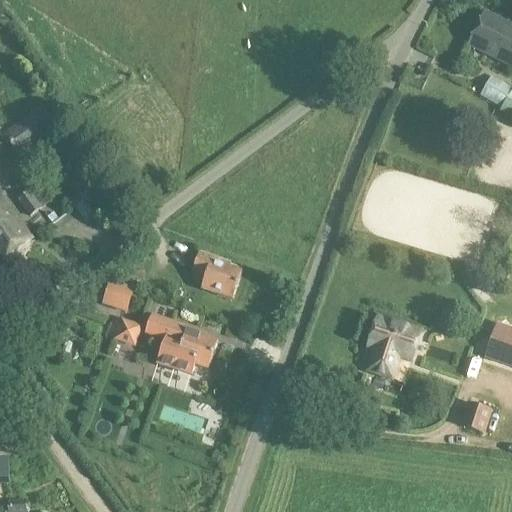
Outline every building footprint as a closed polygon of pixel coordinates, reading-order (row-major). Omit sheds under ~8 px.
[(511,28),(485,16),(470,47),(511,68),(511,28)] [(511,89),(493,78),(479,98),(511,116),(511,89)] [(55,133),(40,111),(6,134),(21,156),(55,133)] [(55,133),(35,148),(42,157),(45,155),(47,158),(64,146),(55,133)] [(1,144),(0,144),(0,170),(14,160),(1,144)] [(43,210),(31,193),(19,202),(31,219),(43,210)] [(4,200),(0,202),(0,261),(3,265),(35,241),(4,200)] [(207,278),(203,291),(234,301),(243,274),(231,270),(232,267),(199,256),(193,273),(207,278)] [(145,262),(126,264),(127,280),(147,278),(145,262)] [(137,289),(113,281),(105,303),(129,311),(137,289)] [(145,325),(123,317),(116,339),(137,347),(145,325)] [(196,367),(209,371),(218,343),(207,339),(207,337),(152,319),(146,336),(166,342),(158,366),(192,378),(196,367)] [(369,373),(392,380),(399,359),(411,363),(421,334),(379,320),(369,349),(376,351),(369,373)] [(487,357),(511,364),(511,335),(496,330),(487,357)] [(482,436),(490,413),(471,406),(463,429),(482,436)] [(10,458),(0,458),(0,486),(11,486),(10,458)] [(27,511),(26,502),(8,504),(9,511),(27,511)]
